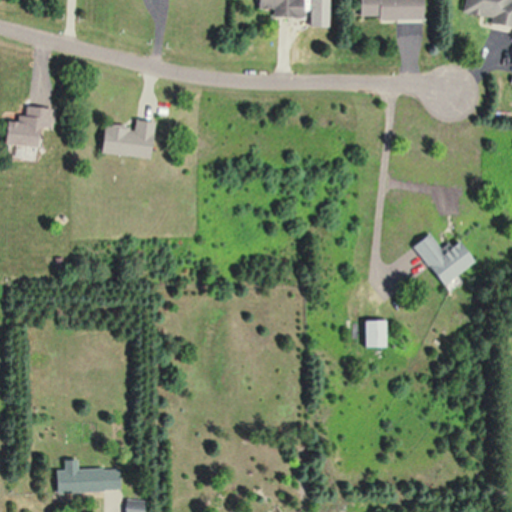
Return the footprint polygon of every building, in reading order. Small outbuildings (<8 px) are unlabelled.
[(295,0),(254,0),(254,9),(270,10),(270,16),(299,17),(300,0),(295,0)] [(356,0),(357,19),(421,18),(420,0),(356,0)] [(0,142),(0,143),(33,146),(35,126),(50,127),(52,108),(24,105),(22,119),(3,117),(0,142)] [(99,122),(97,154),(151,158),(153,120),(131,119),(131,125),(99,122)] [(409,243),(437,286),(474,262),(458,238),(439,251),(426,232),(409,243)] [(385,347),(385,319),(359,319),(359,325),(351,325),(351,347),(385,347)] [(51,494),(120,492),(119,468),(76,470),(75,459),(61,459),(61,470),(50,470),(51,494)] [(139,511),(140,502),(123,502),(122,511),(139,511)]
